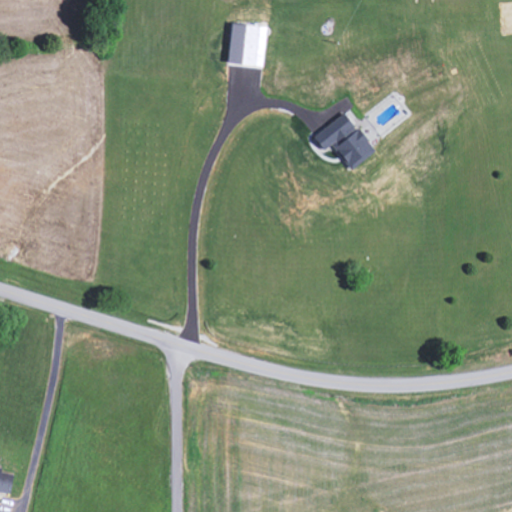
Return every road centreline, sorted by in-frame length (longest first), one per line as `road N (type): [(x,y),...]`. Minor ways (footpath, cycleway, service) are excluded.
road 1 (secondary): [(511,370),(436,385),(317,380),(0,288)]
road 2 (residential): [(176,511),(180,345)]
